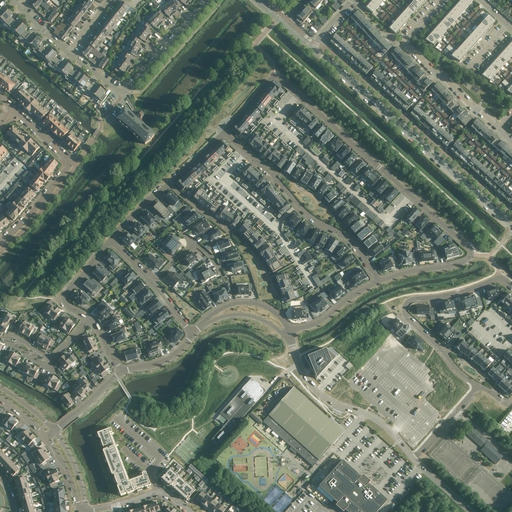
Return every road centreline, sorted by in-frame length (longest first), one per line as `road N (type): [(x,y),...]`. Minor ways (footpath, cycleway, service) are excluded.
road 1 (tertiary): [(511,227),(310,48)]
road 2 (residential): [(410,195),(387,220),(359,198),(274,120),(297,94)]
road 3 (residential): [(511,286),(498,277),(410,299),(403,308),(468,379)]
road 4 (residential): [(413,460),(373,418),(317,392),(287,334)]
road 5 (residential): [(0,242),(68,165),(12,108)]
road 6 (residential): [(499,130),(407,42),(441,0)]
road 7 (residential): [(109,240),(224,132)]
road 8 (residential): [(297,94),(410,195)]
road 9 (residential): [(209,0),(122,94)]
